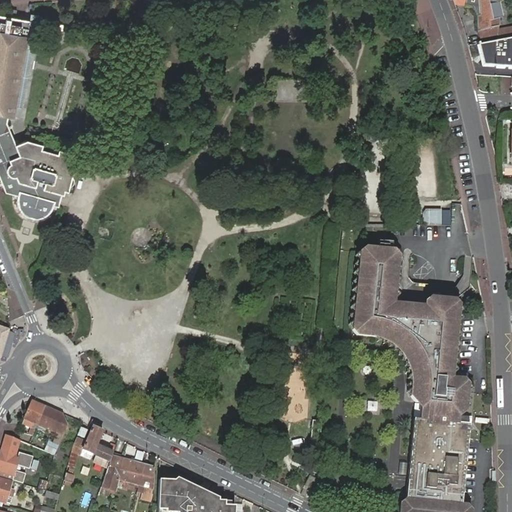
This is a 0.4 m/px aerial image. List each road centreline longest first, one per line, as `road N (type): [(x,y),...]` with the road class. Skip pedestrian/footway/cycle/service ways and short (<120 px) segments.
road 1 (tertiary): [(507,474),(501,307),(468,101)]
road 2 (residential): [(61,380),(117,425),(295,511)]
